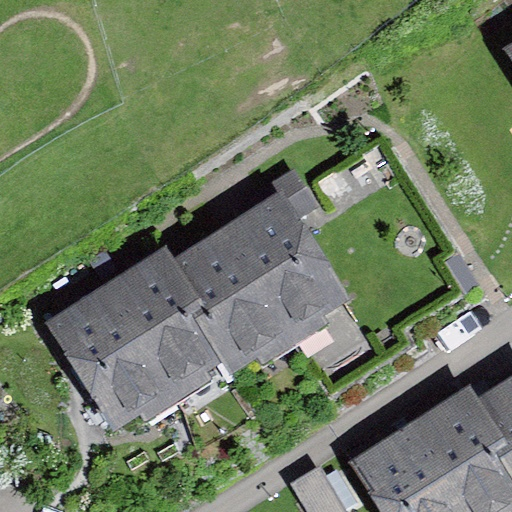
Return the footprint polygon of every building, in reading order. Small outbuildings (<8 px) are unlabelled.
[(381,149),(363,160),(376,182),(395,170),(381,149)] [(275,185),(283,197),(299,223),(321,210),(297,172),(275,185)] [(283,197),(227,234),(300,346),(328,329),(323,321),(351,303),(299,223),(283,197)] [(227,234),(175,268),(236,362),(241,369),(256,360),(262,370),(300,346),(227,234)] [(166,257),(109,292),(181,407),(214,386),(210,378),(236,362),(175,268),(166,257)] [(109,292),(51,328),(117,433),(141,418),(147,428),(181,407),(109,292)] [(511,380),(472,405),(511,470),(511,380)] [(468,399),(414,432),(463,511),(511,511),(511,470),(472,405),(468,399)] [(463,511),(414,432),(349,469),(375,511),(463,511)] [(346,511),(321,470),(292,488),(307,511),(346,511)]
